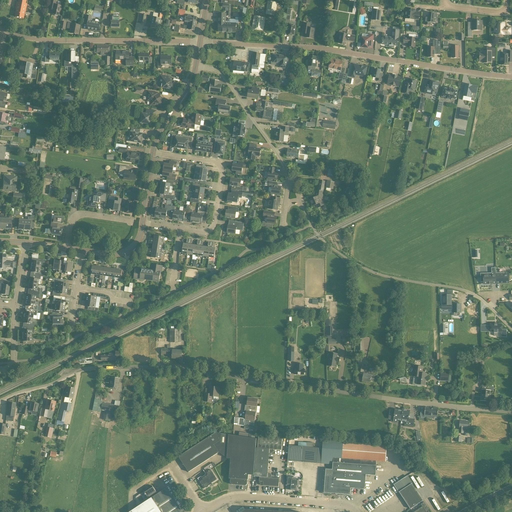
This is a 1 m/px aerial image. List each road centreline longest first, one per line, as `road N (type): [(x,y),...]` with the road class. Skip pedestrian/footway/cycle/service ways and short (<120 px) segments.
road 1 (unclassified): [(511,412),(158,367),(78,371),(0,400)]
road 2 (residential): [(511,77),(324,49),(199,42)]
road 3 (residential): [(199,42),(35,41),(0,31)]
road 4 (unclassified): [(511,329),(475,295),(349,260)]
road 5 (residential): [(286,203),(289,177),(277,154),(221,74),(195,66)]
road 6 (residential): [(180,229),(211,230),(221,167),(152,153)]
road 7 (unclassified): [(203,511),(243,496),(355,511)]
